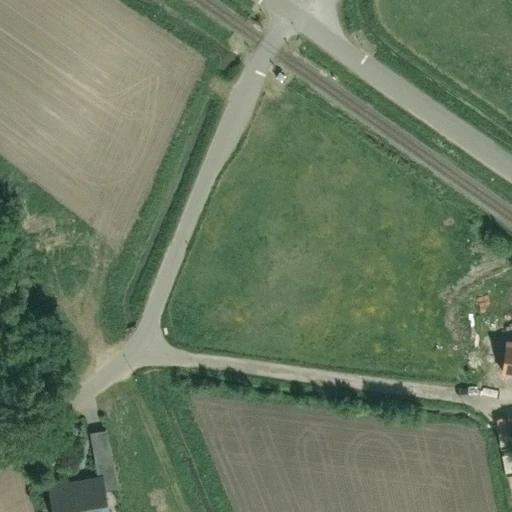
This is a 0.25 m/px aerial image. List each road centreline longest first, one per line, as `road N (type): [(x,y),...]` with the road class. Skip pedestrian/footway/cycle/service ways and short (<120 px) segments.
road 1 (residential): [(511,484),(497,413),(479,394),(268,386),(189,377),(133,358)]
road 2 (residential): [(133,358),(245,78),(289,14)]
road 3 (residential): [(511,168),(298,20)]
road 4 (residential): [(0,449),(133,358)]
